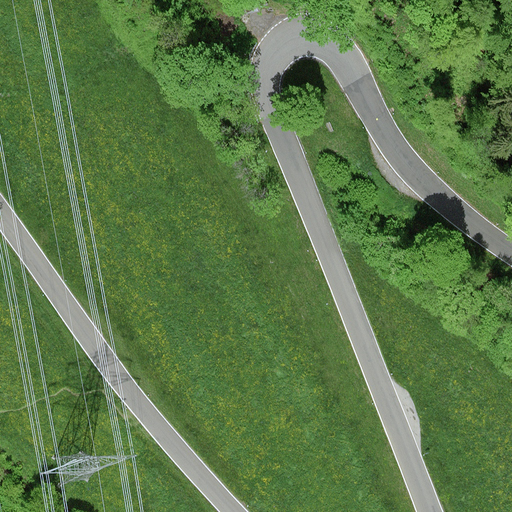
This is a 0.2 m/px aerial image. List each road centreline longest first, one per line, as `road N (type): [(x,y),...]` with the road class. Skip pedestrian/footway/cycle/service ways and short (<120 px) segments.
road 1 (tertiary): [(511,252),(411,168),(330,45),(294,37),(276,45),(264,67),(263,89),(427,511)]
road 2 (tertiary): [(234,511),(149,416),(0,211)]
